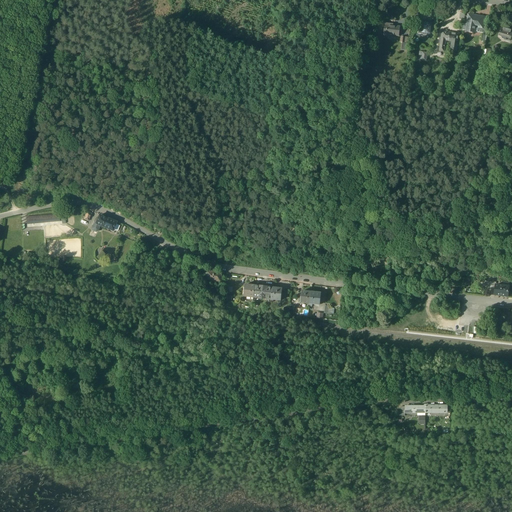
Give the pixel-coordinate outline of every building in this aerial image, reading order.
[(422,14),(415,13),(413,24),(420,25),(420,22),(421,22),(422,14)] [(485,19),(469,16),(467,26),(466,32),(466,33),(474,34),(474,31),(475,31),(475,29),(475,27),(483,28),(485,19)] [(421,22),(420,22),(420,25),(419,31),(419,32),(419,35),(431,36),(433,24),(421,22)] [(400,29),(390,27),(390,26),(386,25),(384,38),(388,38),(389,37),(399,38),(400,29)] [(511,36),(511,31),(502,29),(499,37),(502,38),(502,40),(507,41),(507,40),(511,41),(511,36)] [(442,33),(441,40),(440,40),(439,45),(441,45),(439,53),(444,53),(446,44),(444,44),(445,42),(449,43),(450,34),(442,33)] [(459,36),(450,34),(449,43),(453,43),(451,54),(456,55),(458,47),(459,47),(459,43),(458,43),(459,36)] [(428,54),(420,53),(419,61),(427,63),(428,54)] [(60,215),(26,217),(26,225),(60,223),(60,215)] [(116,222),(99,215),(97,220),(96,224),(100,225),(113,231),(116,222)] [(96,219),(92,228),(93,230),(96,231),(98,231),(100,225),(96,224),(97,220),(96,219)] [(221,273),(207,271),(206,279),(220,281),(221,273)] [(249,285),(245,284),(243,296),(251,297),(250,299),(253,299),(254,286),(249,285)] [(495,285),(495,288),(494,295),(500,296),(502,296),(507,297),(508,286),(495,285)] [(267,287),(259,286),(254,286),(253,299),(255,300),(255,297),(268,299),(268,301),(270,302),(272,288),(267,287)] [(277,288),(272,288),(270,302),(273,302),(273,299),(280,300),(281,289),(277,288)] [(311,292),(301,291),(300,303),(307,303),(307,306),(309,306),(309,304),(311,292)] [(320,293),(311,292),(309,304),(309,306),(311,306),(312,304),(319,305),(320,293)] [(424,405),(405,405),(404,406),(404,414),(426,414),(426,404),(424,404),(424,405)] [(448,406),(428,405),(428,404),(426,404),(426,414),(448,414),(448,406)]
